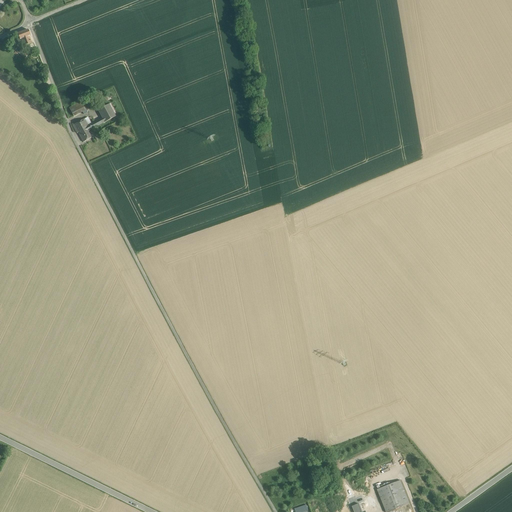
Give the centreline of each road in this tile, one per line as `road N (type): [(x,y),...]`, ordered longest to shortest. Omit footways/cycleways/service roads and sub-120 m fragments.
road 1 (unclassified): [(275,511),(70,131),(29,22)]
road 2 (tertiary): [(153,511),(0,434)]
